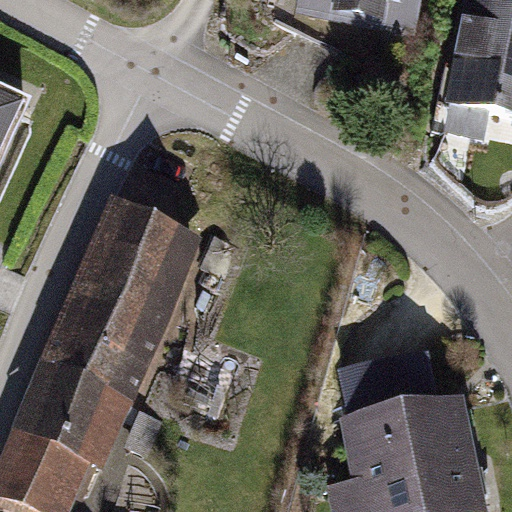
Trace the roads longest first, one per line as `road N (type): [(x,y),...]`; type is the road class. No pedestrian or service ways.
road 1 (residential): [(156,72),(368,191),(420,229),(511,344)]
road 2 (residential): [(0,425),(116,145),(156,72)]
road 3 (residential): [(20,0),(156,72)]
